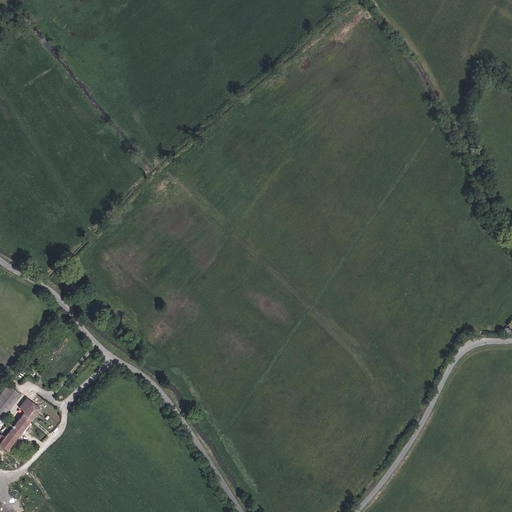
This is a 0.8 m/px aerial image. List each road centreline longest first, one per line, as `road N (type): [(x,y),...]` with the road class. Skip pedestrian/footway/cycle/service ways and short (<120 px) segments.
road 1 (tertiary): [(0,258),(56,294),(103,349),(163,394),(242,511)]
road 2 (tertiary): [(357,511),(410,442),(458,353),(470,343),(511,340)]
